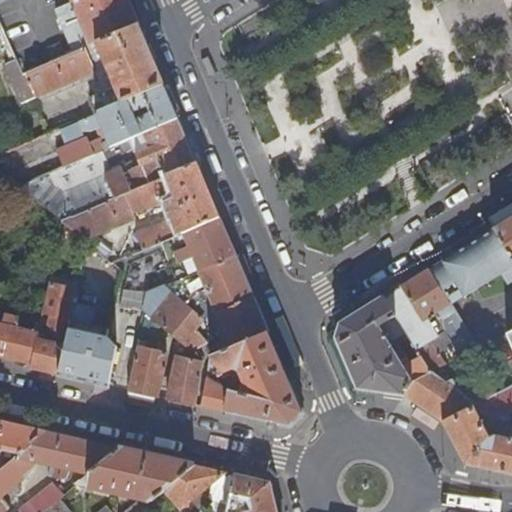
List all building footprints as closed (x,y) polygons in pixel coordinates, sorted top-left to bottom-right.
[(16,0),(0,0),(0,17),(21,9),(16,0)] [(126,1),(125,0),(70,0),(72,4),(54,11),(74,57),(138,29),(126,1)] [(153,63),(138,29),(74,57),(46,69),(26,78),(36,100),(95,75),(89,59),(100,54),(104,63),(96,67),(101,78),(104,77),(108,85),(113,83),(118,95),(107,100),(105,96),(90,102),(96,117),(163,88),(153,63)] [(23,79),(16,63),(5,68),(12,84),(23,79)] [(36,100),(26,78),(23,79),(12,84),(22,106),(36,100)] [(172,110),(163,88),(96,117),(79,125),(83,135),(92,135),(103,130),(111,150),(129,142),(177,121),(172,110)] [(188,148),(177,121),(129,142),(140,168),(125,176),(122,167),(113,172),(104,153),(20,190),(62,225),(196,167),(188,148)] [(20,190),(104,153),(105,153),(100,141),(89,146),(88,142),(5,177),(20,190)] [(209,196),(196,167),(62,225),(85,244),(106,235),(104,230),(131,217),(172,203),(173,207),(169,209),(170,214),(176,212),(178,219),(136,235),(144,253),(163,245),(219,220),(209,196)] [(511,218),(493,230),(511,260),(511,218)] [(230,246),(219,220),(163,245),(168,258),(165,259),(169,269),(173,268),(179,283),(236,259),(230,246)] [(461,250),(428,271),(451,306),(502,274),(508,286),(511,283),(511,260),(493,230),(461,250)] [(255,303),(236,259),(179,283),(165,289),(205,321),(209,315),(201,297),(204,295),(206,300),(210,298),(233,351),(233,352),(269,337),(255,303)] [(407,284),(383,299),(404,334),(418,356),(430,375),(432,374),(452,364),(436,339),(442,336),(431,319),(446,309),(450,314),(454,312),(451,306),(428,271),(407,284)] [(77,293),(49,287),(39,334),(32,367),(31,367),(31,369),(50,374),(56,375),(58,378),(74,305),(77,293)] [(205,321),(165,289),(152,294),(149,297),(145,314),(195,354),(197,353),(211,347),(198,331),(205,321)] [(404,334),(383,299),(360,314),(340,326),(335,341),(345,363),(357,391),(404,398),(414,386),(430,375),(418,356),(409,362),(395,340),(404,334)] [(99,385),(109,387),(117,350),(108,339),(90,335),(91,328),(95,310),(74,305),(58,378),(84,384),(99,387),(99,385)] [(32,367),(39,334),(20,330),(21,324),(20,321),(18,319),(6,317),(4,327),(0,325),(0,359),(11,362),(31,367),(32,367)] [(90,335),(108,339),(110,332),(91,328),(90,335)] [(212,360),(199,409),(290,429),(303,416),(289,383),(269,337),(233,352),(233,351),(212,360)] [(128,393),(157,399),(166,356),(144,351),(145,344),(139,342),(128,393)] [(471,366),(480,363),(475,352),(466,356),(471,366)] [(167,402),(194,408),(203,367),(202,364),(177,358),(167,402)] [(414,386),(404,398),(425,412),(442,423),(494,395),(489,384),(464,397),(455,390),(451,381),(445,386),(432,374),(430,375),(414,386)] [(511,386),(494,395),(442,423),(462,460),(465,465),(511,475),(511,386)] [(6,427),(0,425),(0,454),(19,458),(46,436),(6,427)] [(83,444),(46,436),(19,458),(0,473),(0,511),(7,511),(9,511),(0,500),(5,496),(9,501),(19,492),(15,488),(23,481),(36,466),(56,470),(53,480),(64,482),(67,481),(68,479),(70,474),(88,477),(118,452),(83,444)] [(155,460),(118,452),(88,477),(75,488),(149,505),(163,493),(193,469),(155,460)] [(215,473),(193,469),(163,493),(179,511),(182,511),(204,494),(225,476),(215,473)] [(235,478),(225,476),(204,494),(209,503),(228,507),(235,478)] [(274,511),(269,486),(235,478),(228,507),(226,511),(274,511)] [(46,511),(62,499),(50,486),(21,510),(22,511),(46,511)]
